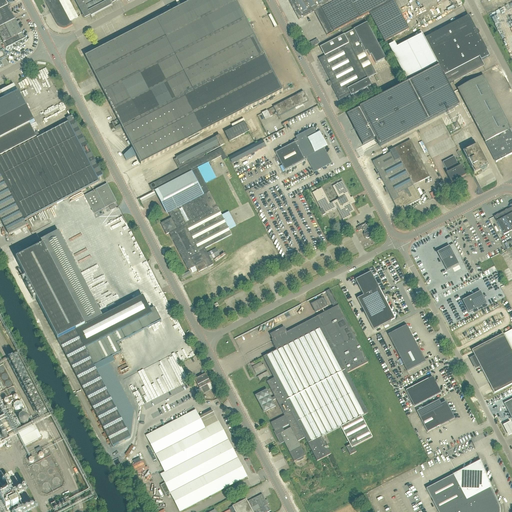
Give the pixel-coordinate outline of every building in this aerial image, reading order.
[(0,0),(0,10),(8,6),(5,0),(0,0)] [(71,22),(78,18),(68,0),(43,0),(45,3),(57,25),(57,26),(58,26),(58,27),(59,27),(59,28),(60,28),(61,29),(62,29),(63,29),(64,29),(65,29),(66,29),(67,28),(73,25),(71,22)] [(112,6),(111,4),(108,0),(74,0),(85,19),(90,16),(91,17),(112,6)] [(235,0),(196,0),(184,6),(240,114),(283,92),(235,0)] [(288,0),(299,21),(315,13),(319,10),(313,0),(288,0)] [(360,18),(350,0),(313,0),(319,10),(315,13),(327,36),(360,18)] [(350,0),(360,18),(369,13),(385,42),(409,29),(394,0),(350,0)] [(0,26),(15,20),(8,6),(0,10),(0,26)] [(240,114),(184,6),(170,13),(125,36),(116,41),(85,57),(132,149),(124,156),(126,161),(136,156),(141,165),(240,114)] [(394,44),(388,47),(406,81),(438,65),(448,85),(454,82),(473,72),(484,66),(482,61),(490,57),(468,17),(452,25),(442,30),(425,39),(424,40),(422,35),(397,48),(394,44)] [(0,36),(6,49),(25,39),(15,20),(0,26),(0,36)] [(386,59),(367,24),(354,30),(344,35),(320,48),(325,57),(319,60),(330,81),(328,83),(330,87),(331,86),(339,101),(350,95),(351,97),(353,96),(372,86),(368,79),(377,75),(366,53),(368,52),(370,56),(372,56),(376,64),(386,59)] [(359,108),(347,115),(363,146),(375,139),(380,147),(459,106),(448,85),(438,65),(406,81),(407,83),(359,108)] [(27,79),(23,81),(28,88),(32,85),(27,79)] [(485,143),(506,132),(479,79),(458,90),(485,143)] [(97,178),(103,176),(72,117),(67,120),(69,123),(40,138),(38,133),(35,135),(30,125),(34,123),(19,93),(18,93),(14,85),(1,92),(0,92),(0,218),(6,230),(9,236),(26,226),(24,221),(99,182),(97,178)] [(308,101),(304,93),(298,96),(297,94),(295,95),(296,96),(273,108),(278,117),(308,101)] [(260,112),(263,119),(269,116),(265,109),(260,112)] [(229,142),(249,132),(244,123),(224,133),(229,142)] [(317,134),(313,128),(295,137),(298,142),(276,153),(285,171),(307,160),(314,173),(332,164),(324,148),(325,148),(318,134),(317,134)] [(496,163),(511,154),(511,142),(506,132),(485,143),(496,163)] [(186,167),(188,166),(187,164),(225,145),(220,136),(176,158),(177,159),(174,160),(178,169),(185,166),(186,167)] [(429,177),(410,141),(389,152),(390,153),(373,162),(397,210),(403,207),(404,208),(420,200),(413,186),(430,177),(429,177)] [(475,174),(488,167),(477,146),(464,153),(475,174)] [(170,236),(188,271),(195,268),(198,273),(213,266),(211,260),(219,256),(216,249),(207,254),(205,249),(232,235),(205,184),(216,178),(208,163),(221,156),(224,161),(227,160),(221,149),(188,166),(186,167),(150,186),(152,192),(155,191),(157,194),(159,193),(169,213),(168,214),(171,219),(161,224),(166,235),(169,233),(171,236),(170,236)] [(423,162),(430,159),(428,153),(421,156),(423,162)] [(446,174),(451,184),(466,176),(461,166),(459,167),(454,157),(443,163),(448,173),(446,174)] [(355,211),(349,199),(351,198),(342,182),(332,187),(339,199),(331,203),(323,188),(312,193),(320,209),(323,216),(325,214),(337,209),(343,221),(352,217),(350,213),(355,211)] [(95,214),(116,203),(107,185),(85,196),(95,214)] [(504,235),(511,231),(511,207),(494,217),(504,235)] [(371,230),(369,225),(368,223),(357,228),(358,232),(362,230),(361,228),(362,228),(365,233),(364,235),(366,238),(368,239),(374,235),(375,233),(373,230),(371,230)] [(44,245),(16,259),(58,340),(102,317),(61,236),(59,232),(41,241),(44,245)] [(458,265),(449,247),(437,253),(446,271),(458,265)] [(269,267),(281,262),(276,251),(265,256),(269,267)] [(379,288),(371,272),(370,273),(355,281),(363,296),(357,299),(373,331),(391,321),(391,322),(395,320),(392,315),(378,288),(379,288)] [(284,442),(290,453),(289,453),(294,462),(306,456),(301,447),(298,442),(305,438),(317,462),(331,454),(322,437),(340,427),(350,445),(346,447),(350,456),(356,452),(354,448),(372,438),(362,417),(368,413),(357,393),(347,374),(368,363),(338,306),(330,290),(325,292),(334,308),(272,341),(277,351),(266,357),(263,358),(274,379),(267,382),(274,397),(271,399),(267,390),(255,396),(263,413),(275,407),(272,401),(276,400),(284,416),(271,424),(275,432),(274,432),(279,442),(280,441),(281,444),(284,442)] [(462,301),(468,313),(486,304),(480,292),(462,301)] [(102,317),(58,340),(113,447),(131,438),(94,366),(121,352),(117,344),(161,321),(154,308),(150,311),(143,296),(138,299),(102,317)] [(315,313),(326,307),(322,299),(311,305),(315,313)] [(388,335),(388,336),(407,372),(425,362),(418,348),(416,349),(416,348),(417,348),(416,346),(415,346),(407,332),(406,331),(404,330),(404,331),(402,330),(389,337),(388,335)] [(511,352),(503,335),(493,340),(472,351),(494,394),(511,384),(511,352)] [(194,355),(179,362),(184,372),(189,369),(187,365),(193,362),(195,366),(198,364),(194,355)] [(260,361),(251,364),(253,371),(262,367),(260,361)] [(206,374),(200,377),(205,386),(207,385),(210,390),(213,389),(210,384),(206,374)] [(200,389),(205,386),(200,377),(195,380),(200,389)] [(428,380),(406,391),(414,407),(441,394),(433,378),(432,377),(428,380)] [(427,433),(454,419),(445,403),(441,405),(439,401),(417,412),(419,416),(427,433)] [(17,402),(13,406),(17,410),(21,406),(17,402)] [(165,472),(160,475),(179,511),(180,511),(247,477),(218,422),(205,429),(196,410),(146,436),(165,472)] [(511,427),(509,420),(501,424),(506,435),(511,432),(511,427)] [(17,432),(23,445),(37,438),(31,425),(17,432)] [(129,464),(132,469),(134,468),(135,471),(137,471),(135,467),(143,464),(141,459),(129,464)] [(498,506),(480,461),(426,489),(437,511),(494,511),(494,510),(494,509),(493,508),(498,506)] [(0,496),(0,497),(7,511),(20,505),(19,503),(21,502),(15,490),(12,492),(11,491),(3,475),(0,476),(0,496),(0,497),(0,496)] [(266,503),(262,495),(247,503),(246,500),(232,507),(234,511),(268,511),(270,511),(267,505),(269,504),(267,502),(266,503)] [(72,505),(68,497),(51,506),(54,510),(68,503),(69,506),(72,505)]
